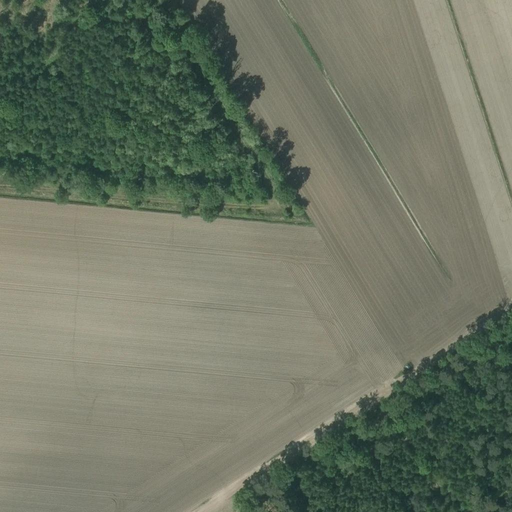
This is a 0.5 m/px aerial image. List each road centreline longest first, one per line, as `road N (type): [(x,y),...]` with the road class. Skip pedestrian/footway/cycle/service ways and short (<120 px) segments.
road 1 (track): [(511,305),(200,511)]
road 2 (track): [(0,192),(294,221)]
